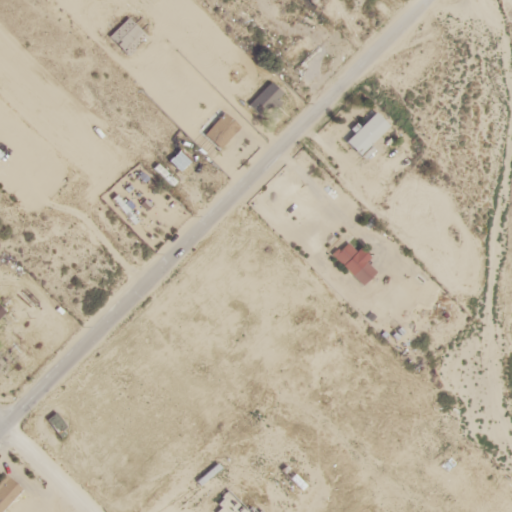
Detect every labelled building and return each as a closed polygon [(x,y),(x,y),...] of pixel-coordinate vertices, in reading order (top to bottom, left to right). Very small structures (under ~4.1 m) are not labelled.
[(127,54),(149,35),(130,14),(108,33),(127,54)] [(282,60),(296,74),(320,50),(306,36),(282,60)] [(282,97),(268,84),(249,105),(263,118),(282,97)] [(203,136),(217,150),(238,130),(223,115),(203,136)] [(358,158),(388,128),(374,115),(344,144),(358,158)] [(186,163),(178,153),(168,162),(177,171),(186,163)] [(365,265),(370,260),(359,250),(355,254),(346,244),(332,258),(361,287),(374,274),(365,265)] [(0,312),(0,335),(0,336),(18,318),(6,306),(0,312)]
